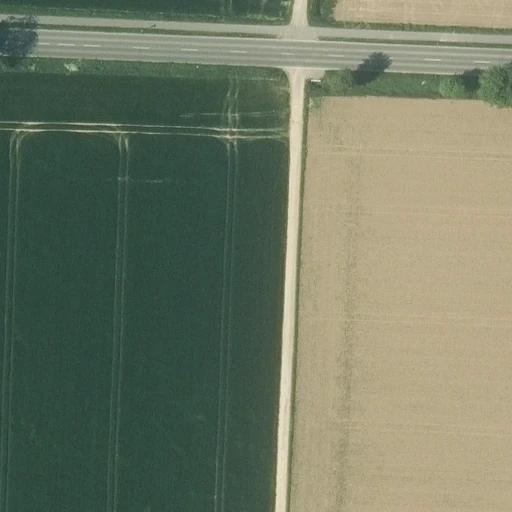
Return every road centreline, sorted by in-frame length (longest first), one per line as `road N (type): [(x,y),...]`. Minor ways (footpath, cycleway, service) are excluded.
road 1 (tertiary): [(0,42),(511,65)]
road 2 (track): [(280,511),(299,56)]
